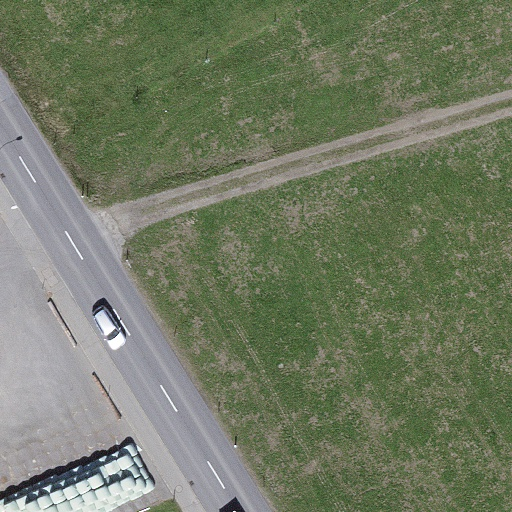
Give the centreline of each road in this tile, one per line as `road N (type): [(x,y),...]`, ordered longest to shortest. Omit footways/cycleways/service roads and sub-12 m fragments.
road 1 (track): [(72,242),(511,108)]
road 2 (secondary): [(238,511),(0,124)]
